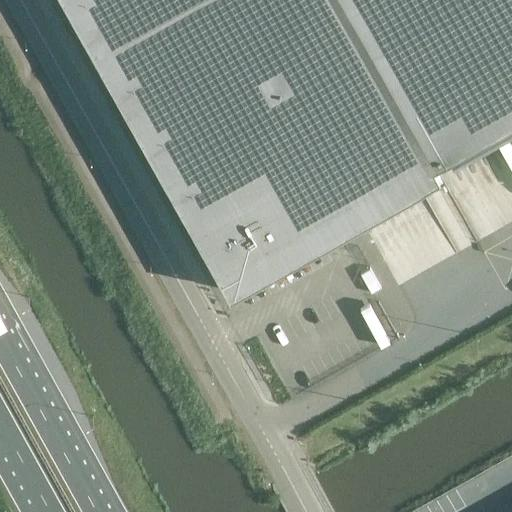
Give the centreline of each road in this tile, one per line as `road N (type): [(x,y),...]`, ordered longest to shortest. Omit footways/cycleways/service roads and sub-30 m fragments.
road 1 (unclassified): [(307,511),(22,0)]
road 2 (unknown): [(266,438),(511,289)]
road 3 (trunk): [(101,511),(0,330)]
